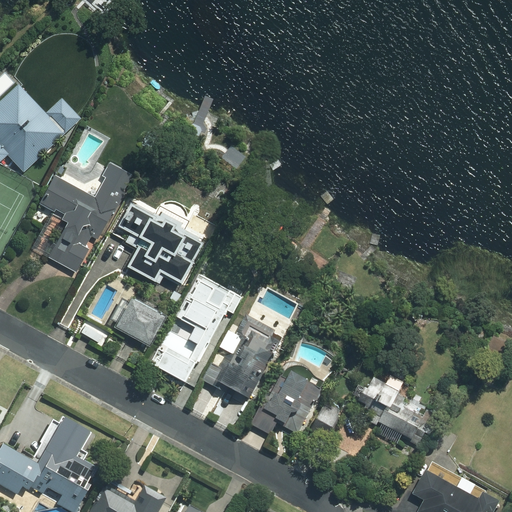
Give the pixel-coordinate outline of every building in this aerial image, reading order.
[(45,113),(20,85),(0,102),(0,160),(8,154),(26,174),(88,119),(66,95),(45,113)] [(94,196),(54,176),(38,208),(65,221),(46,259),(79,276),(131,174),(110,164),(94,196)] [(156,280),(162,269),(183,281),(194,259),(205,240),(132,201),(119,224),(142,236),(127,264),(156,280)] [(190,382),(229,309),(234,312),(243,296),(202,274),(154,363),(190,382)] [(166,314),(132,295),(115,324),(150,343),(166,314)] [(218,385),(220,380),(252,397),(285,333),(248,313),(220,366),(214,362),(205,378),(218,385)] [(301,433),(326,385),(295,369),(291,377),(285,373),(269,404),(264,402),(253,423),(273,433),(279,421),(301,433)] [(434,410),(399,394),(402,388),(375,376),(370,387),(367,385),(361,398),(375,405),(379,397),(391,403),(388,410),(386,409),(379,424),(420,442),(434,410)] [(345,412),(325,401),(308,432),(328,444),(345,412)] [(71,511),(75,511),(102,467),(51,438),(40,458),(2,435),(0,438),(0,482),(1,482),(21,493),(26,486),(71,511)] [(494,511),(502,498),(486,489),(482,496),(429,467),(415,492),(426,498),(419,511),(420,511),(494,511)] [(148,483),(139,501),(117,489),(104,511),(159,511),(169,494),(148,483)] [(206,511),(208,510),(193,503),(188,511),(206,511)]
